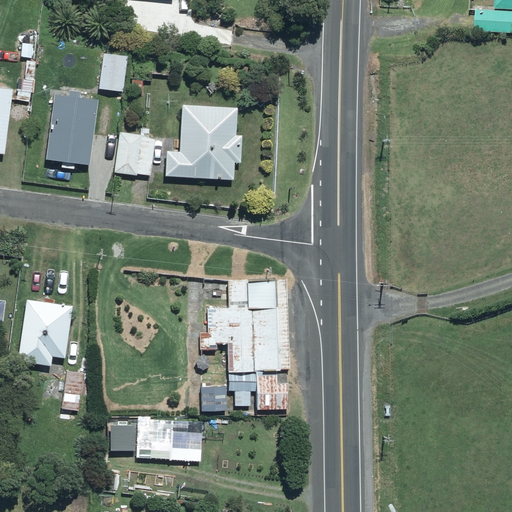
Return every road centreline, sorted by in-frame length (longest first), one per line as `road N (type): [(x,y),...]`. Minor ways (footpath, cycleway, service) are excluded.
road 1 (residential): [(0,204),(339,244)]
road 2 (primary): [(344,511),(339,244)]
road 3 (primary): [(339,244),(344,0)]
